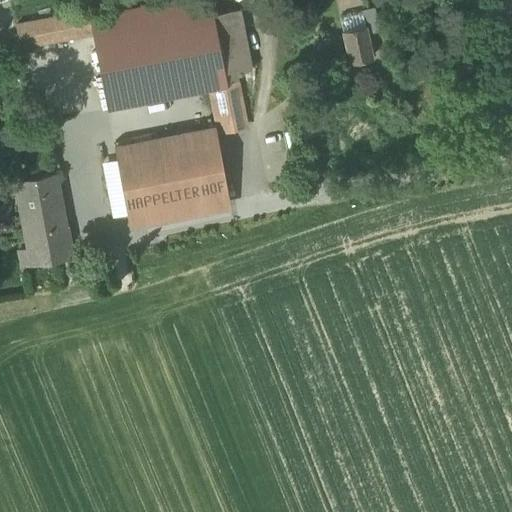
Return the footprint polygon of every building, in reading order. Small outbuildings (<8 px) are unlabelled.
[(142,14),(94,23),(95,38),(110,114),(212,95),(212,92),(228,89),(226,77),(215,19),(212,1),(142,14)] [(339,16),(343,31),(365,26),(361,11),(339,16)] [(242,14),(215,19),(226,77),(253,72),(242,14)] [(22,51),(95,38),(94,23),(93,15),(18,29),(22,51)] [(372,57),(365,26),(343,31),(350,61),(372,57)] [(212,95),(220,137),(248,131),(239,86),(228,89),(212,92),(212,95)] [(117,150),(131,225),(230,206),(216,132),(117,150)] [(17,184),(33,269),(72,262),(56,177),(17,184)]
